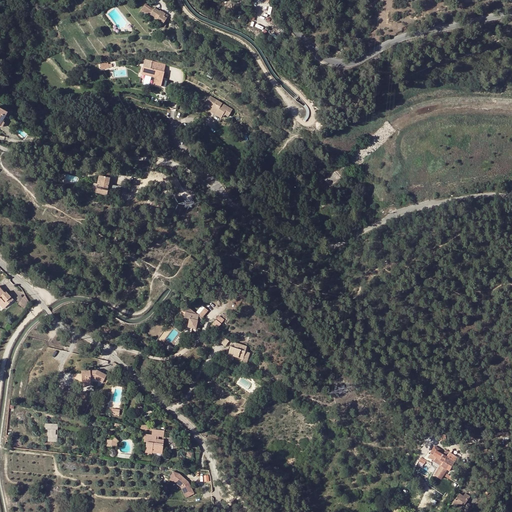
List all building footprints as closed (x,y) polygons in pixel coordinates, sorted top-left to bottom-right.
[(160,27),(161,27),(163,23),(166,18),(158,12),(157,14),(152,11),(149,16),(157,21),(156,24),(160,27)] [(156,84),(160,70),(147,67),(143,66),(141,73),(155,76),(153,84),(156,84)] [(161,85),(164,71),(160,70),(156,84),(161,85)] [(223,114),(224,115),(225,114),(228,116),(233,108),(211,95),(206,103),(212,107),(211,108),(223,114)] [(223,114),(211,108),(210,110),(221,117),(223,114)] [(64,174),(63,180),(77,182),(78,175),(64,174)] [(96,188),(95,193),(106,195),(108,190),(107,190),(109,178),(102,176),(99,188),(96,188)] [(3,293),(0,289),(0,302),(4,307),(12,300),(4,291),(3,293)] [(26,296),(19,305),(25,310),(30,303),(26,296)] [(199,318),(196,317),(189,310),(183,317),(185,318),(190,322),(191,323),(201,331),(203,322),(199,320),(200,318),(199,318)] [(165,348),(170,352),(174,347),(169,343),(165,348)] [(226,358),(240,364),(239,366),(243,368),(247,358),(245,357),(247,353),(234,347),(232,350),(232,352),(229,351),(226,358)] [(84,370),(85,379),(94,379),(94,377),(96,377),(108,384),(112,376),(100,370),(84,370)] [(58,424),(46,424),(46,430),(48,430),(48,442),(58,443),(58,424)] [(147,433),(135,432),(134,438),(137,439),(135,449),(142,450),(143,445),(153,446),(154,437),(146,436),(147,433)] [(431,469),(445,477),(447,473),(427,462),(426,464),(432,468),(431,469)] [(170,480),(174,482),(182,487),(186,496),(194,493),(188,482),(179,474),(173,472),(170,480)] [(450,510),(452,511),(461,511),(464,508),(467,503),(462,499),(461,501),(457,499),(450,510)]
